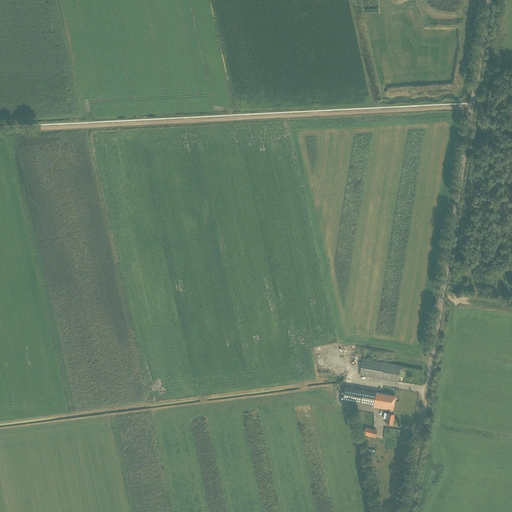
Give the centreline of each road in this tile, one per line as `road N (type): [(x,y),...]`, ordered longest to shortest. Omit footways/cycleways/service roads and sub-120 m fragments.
road 1 (unclassified): [(407,511),(491,0)]
road 2 (track): [(474,107),(0,130)]
